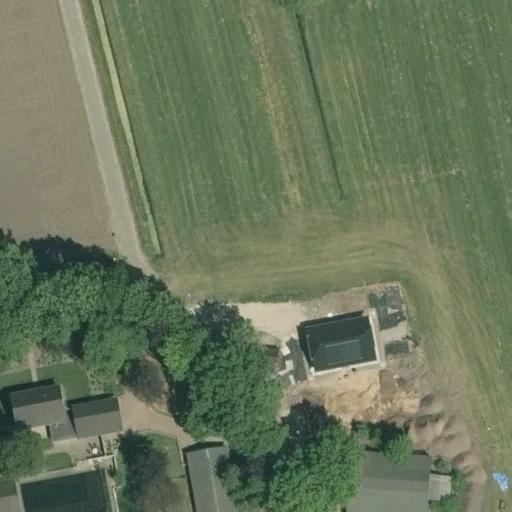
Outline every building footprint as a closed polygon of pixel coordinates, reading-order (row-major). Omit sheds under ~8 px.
[(367,324),(309,335),(316,371),(374,360),(367,324)] [(18,431),(65,422),(59,389),(12,398),(18,431)] [(115,402),(75,410),(80,438),(120,431),(115,402)] [(163,430),(180,433),(182,424),(165,420),(163,430)] [(238,511),(232,474),(228,449),(186,456),(191,482),(196,511),(238,511)] [(449,504),(451,478),(430,476),(431,457),(351,452),(346,511),(427,511),(428,503),(449,504)] [(301,496),(337,494),(336,476),(299,477),(301,496)] [(0,511),(17,511),(12,485),(0,487),(0,511)]
